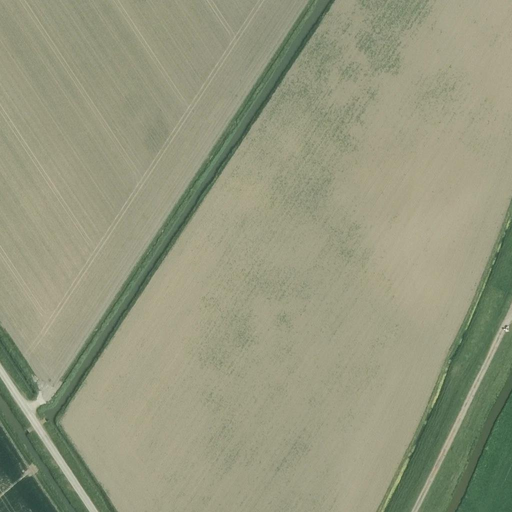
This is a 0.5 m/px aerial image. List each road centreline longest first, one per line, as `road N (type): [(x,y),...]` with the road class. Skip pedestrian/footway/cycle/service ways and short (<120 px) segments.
road 1 (track): [(416,511),(511,315)]
road 2 (unclassified): [(91,511),(0,372)]
